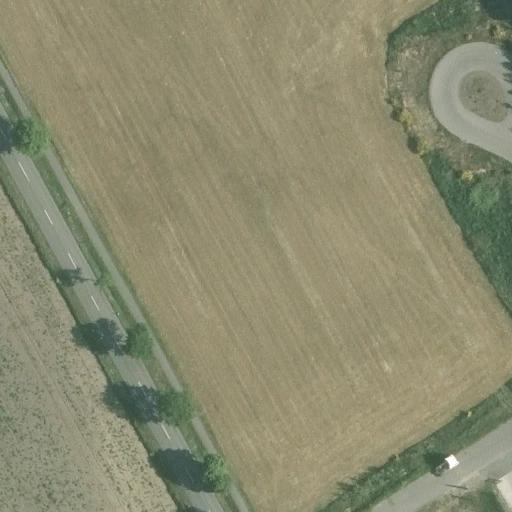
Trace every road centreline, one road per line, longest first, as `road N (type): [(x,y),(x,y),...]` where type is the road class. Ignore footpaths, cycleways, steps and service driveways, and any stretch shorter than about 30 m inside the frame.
road 1 (tertiary): [(0,125),(210,511)]
road 2 (residential): [(392,511),(511,434)]
road 3 (residential): [(511,72),(494,55),(453,62),(443,103),(458,126)]
